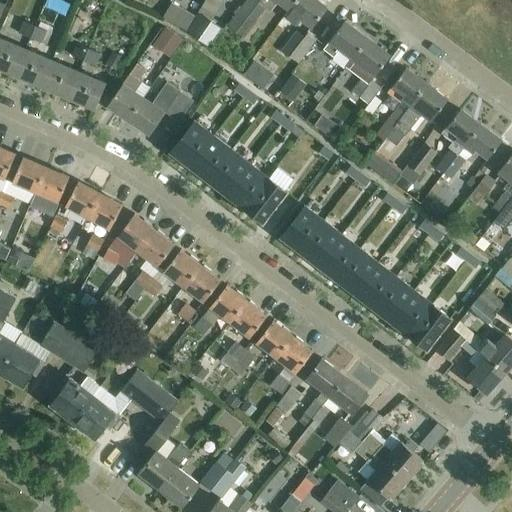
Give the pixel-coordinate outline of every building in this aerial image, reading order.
[(68,10),(69,0),(53,0),(53,7),(68,10)] [(194,14),(171,0),(163,14),(186,28),(194,14)] [(289,10),(295,0),(246,0),(228,24),(243,36),(265,8),(270,12),(278,1),(289,10)] [(317,0),(295,0),(289,10),(284,15),(296,24),(300,19),(311,27),(327,7),(317,0)] [(199,11),(186,29),(209,46),(221,27),(199,11)] [(23,20),(17,32),(30,38),(35,26),(23,20)] [(346,67),(368,38),(345,21),(330,40),(324,49),(346,67)] [(35,26),(30,38),(41,42),(46,30),(35,26)] [(160,32),(151,44),(170,57),(182,39),(164,27),(160,32)] [(281,50),(297,63),(316,37),(307,30),(303,34),(296,29),(281,50)] [(0,69),(15,76),(25,49),(0,38),(0,69)] [(391,55),(368,38),(346,67),(360,77),(351,90),(367,103),(380,86),(373,79),(376,75),(391,55)] [(84,59),(89,48),(76,42),(71,53),(84,59)] [(100,52),(89,48),(84,59),(95,64),(100,52)] [(52,61),(25,49),(15,76),(41,87),(52,61)] [(113,51),(106,63),(116,69),(123,57),(113,51)] [(128,121),(144,98),(134,91),(141,80),(139,79),(146,68),(147,69),(152,62),(143,56),(123,84),(107,107),(128,121)] [(258,58),(249,73),(266,84),(276,69),(258,58)] [(79,72),(52,61),(41,87),(68,98),(79,72)] [(388,135),(427,83),(406,68),(393,85),(388,92),(401,103),(381,129),(388,135)] [(106,84),(79,72),(68,98),(95,110),(106,84)] [(290,77),(281,89),(294,99),(302,87),(290,77)] [(144,98),(128,121),(149,135),(164,112),(166,110),(179,119),(193,99),(180,90),(171,85),(167,82),(154,101),(152,104),(144,98)] [(249,90),(239,83),(234,89),(244,97),(249,90)] [(448,99),(427,83),(388,135),(398,142),(420,112),(431,121),(448,99)] [(258,98),(249,90),(244,97),(253,104),(258,98)] [(465,146),(481,124),(460,109),(442,133),(453,141),(449,146),(452,149),(444,159),(437,167),(445,173),(459,154),(465,146)] [(276,110),(272,117),(281,124),(286,117),(276,110)] [(322,114),(314,125),(334,140),(342,129),(322,114)] [(286,117),(281,124),(290,131),(295,125),(295,124),(286,117)] [(190,166),(214,135),(195,121),(172,152),(190,166)] [(481,124),(467,144),(476,150),(477,149),(488,158),(502,140),(481,124)] [(208,180),(232,149),(214,135),(190,166),(208,180)] [(421,174),(438,152),(425,141),(408,164),(421,174)] [(323,147),(319,152),(324,156),(329,159),(332,155),(334,153),(334,152),(324,146),(324,145),(323,147)] [(0,198),(3,191),(8,179),(5,178),(15,154),(0,147),(0,198)] [(226,194),(250,163),(232,149),(208,180),(226,194)] [(376,151),(367,164),(391,182),(393,184),(403,171),(376,151)] [(511,196),(511,152),(498,171),(510,180),(505,188),(506,189),(493,205),(501,211),(506,205),(511,196)] [(445,173),(450,178),(451,178),(465,159),(459,154),(451,164),(445,173)] [(3,191),(0,198),(0,203),(10,208),(15,197),(30,203),(35,192),(45,167),(22,157),(12,181),(8,179),(3,191)] [(244,208),(268,177),(250,163),(226,194),(244,208)] [(361,173),(351,165),(346,172),(356,179),(361,173)] [(57,202),(68,177),(45,167),(35,192),(30,203),(29,206),(51,215),(57,203),(57,202)] [(370,180),(361,173),(356,179),(366,186),(370,180)] [(480,178),(474,173),(469,180),(475,185),(480,178)] [(496,180),(487,173),(469,197),(478,204),(491,186),(496,180)] [(263,222),(287,192),(268,177),(244,208),(263,222)] [(88,218),(100,194),(78,181),(65,205),(88,218)] [(387,193),(383,199),(384,199),(393,206),(397,200),(397,199),(388,193),(388,192),(387,193)] [(122,206),(100,194),(88,218),(108,230),(122,206)] [(501,211),(494,220),(504,228),(511,217),(511,196),(506,205),(501,211)] [(397,200),(393,206),(402,213),(406,208),(407,207),(398,200),(397,200)] [(300,251),(324,220),(305,206),(282,237),(293,245),(300,251)] [(109,247),(103,258),(115,264),(116,262),(121,253),(128,244),(137,251),(154,230),(145,222),(134,214),(117,236),(109,247)] [(56,216),(51,228),(59,231),(61,232),(67,221),(56,216)] [(318,265),(342,234),(324,220),(300,251),(312,260),(318,265)] [(434,227),(424,220),(419,226),(429,233),(434,227)] [(433,228),(429,233),(439,240),(443,236),(444,234),(443,234),(434,227),(433,228)] [(51,228),(49,232),(57,236),(59,231),(51,228)] [(174,245),(154,230),(137,251),(157,267),(174,245)] [(473,231),(467,239),(475,245),(481,237),(473,231)] [(93,258),(103,239),(92,232),(86,244),(82,252),(93,258)] [(336,279),(360,248),(342,234),(318,265),(331,274),(336,279)] [(0,254),(6,257),(10,247),(0,242),(0,254)] [(471,254),(461,247),(456,253),(466,260),(471,254)] [(15,248),(11,258),(21,262),(25,252),(15,248)] [(355,293),(378,262),(360,248),(336,279),(351,290),(355,293)] [(180,250),(163,272),(172,278),(183,287),(200,265),(180,250)] [(481,261),(471,254),(466,260),(476,268),(481,261)] [(373,307),(396,276),(378,262),(355,293),(369,304),(373,307)] [(200,265),(183,287),(203,302),(220,280),(200,265)] [(511,277),(501,268),(496,275),(509,286),(511,288),(511,277)] [(145,289),(153,278),(144,271),(136,282),(145,289)] [(391,321),(414,290),(396,276),(373,307),(389,319),(391,321)] [(153,278),(145,289),(154,296),(162,285),(153,278)] [(0,372),(17,345),(0,334),(0,330),(5,323),(17,300),(7,294),(11,287),(0,281),(0,372)] [(136,282),(132,287),(141,295),(145,289),(136,282)] [(229,322),(246,301),(226,286),(210,307),(229,322)] [(486,287),(479,296),(497,311),(504,303),(486,287)] [(409,334),(432,304),(414,290),(391,321),(409,334)] [(86,291),(79,304),(91,311),(98,299),(86,291)] [(477,299),(469,308),(487,323),(495,314),(477,299)] [(246,301),(229,322),(249,337),(266,316),(246,301)] [(186,302),(177,313),(187,321),(195,310),(186,302)] [(444,327),(451,318),(432,304),(409,334),(427,349),(444,327)] [(121,324),(138,337),(147,325),(130,312),(121,324)] [(202,315),(194,326),(204,333),(211,323),(202,315)] [(276,358),(293,336),(273,321),(256,343),(276,358)] [(466,339),(505,372),(511,364),(511,339),(505,334),(495,345),(488,338),(484,342),(459,321),(453,328),(455,329),(466,339)] [(24,333),(17,345),(0,372),(0,374),(25,389),(34,374),(37,376),(45,361),(43,360),(49,349),(63,358),(76,336),(54,322),(41,344),(24,333)] [(466,339),(455,329),(436,350),(448,361),(461,346),(473,356),(469,360),(477,367),(468,377),(486,394),(505,372),(466,339)] [(98,350),(76,336),(63,358),(84,371),(98,350)] [(293,336),(276,358),(285,365),(295,373),(312,351),(293,336)] [(231,367),(244,349),(234,341),(221,360),(231,367)] [(137,342),(129,353),(139,361),(148,350),(137,342)] [(244,349),(231,367),(240,374),(254,356),(244,349)] [(329,396),(345,376),(322,358),(307,379),(322,390),(317,398),(305,413),(309,417),(313,419),(329,396)] [(197,362),(190,371),(201,380),(209,371),(197,362)] [(117,399),(102,388),(75,423),(97,440),(108,426),(111,428),(120,416),(133,399),(163,422),(168,416),(178,402),(139,371),(117,399)] [(278,373),(270,384),(280,392),(288,382),(278,374),(278,373)] [(75,423),(102,388),(87,376),(80,385),(69,376),(59,389),(62,392),(51,405),(75,423)] [(329,396),(313,419),(319,424),(331,409),(334,411),(340,404),(353,413),(368,393),(345,376),(329,396)] [(291,385),(265,419),(273,425),(283,412),(283,411),(284,410),(286,411),(301,392),(291,385)] [(234,407),(240,400),(230,392),(224,399),(234,407)] [(255,407),(246,399),(240,407),(249,414),(255,407)] [(414,427),(423,418),(412,406),(402,414),(414,427)] [(352,427),(349,430),(361,440),(363,442),(408,482),(424,463),(412,452),(404,445),(402,443),(392,434),(387,440),(384,444),(372,433),(375,430),(385,418),(373,408),(369,412),(367,410),(352,427)] [(299,420),(304,423),(309,417),(305,413),(304,413),(299,420)] [(139,472),(161,489),(178,467),(191,450),(184,444),(179,445),(168,459),(157,451),(178,424),(168,416),(163,422),(145,445),(154,452),(139,472)] [(334,447),(339,442),(349,430),(352,427),(342,418),(324,439),(334,447)] [(313,419),(289,450),(295,455),(319,424),(313,419)] [(274,427),(268,435),(284,449),(290,441),(274,427)] [(429,451),(437,442),(428,435),(420,444),(429,451)] [(409,439),(404,445),(412,452),(417,446),(409,439)] [(361,440),(355,446),(368,458),(358,470),(369,480),(362,489),(380,505),(387,497),(391,501),(408,482),(363,442),(361,440)] [(277,450),(269,455),(276,465),(284,460),(277,450)] [(227,470),(235,460),(224,452),(203,480),(213,488),(227,470)] [(227,470),(213,488),(223,496),(230,486),(237,478),(246,466),(236,458),(235,460),(227,470)] [(339,461),(334,466),(343,475),(348,469),(339,461)] [(200,484),(178,467),(161,489),(183,506),(200,484)] [(302,497),(314,482),(305,475),(293,490),(302,497)] [(294,492),(282,507),(288,511),(298,511),(306,502),(294,492)] [(334,511),(348,511),(351,509),(329,493),(321,502),(334,511)] [(220,499),(209,511),(245,511),(248,508),(252,504),(240,494),(230,507),(220,499)]
